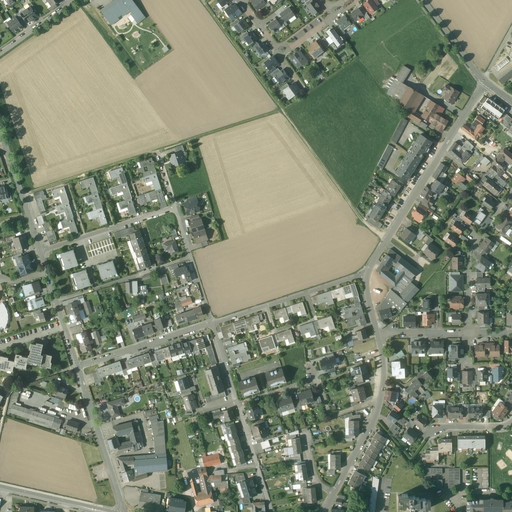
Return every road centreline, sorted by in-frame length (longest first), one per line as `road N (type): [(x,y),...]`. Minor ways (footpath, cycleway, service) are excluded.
road 1 (track): [(21,195),(282,110),(307,93)]
road 2 (track): [(388,238),(363,221),(202,1)]
road 3 (residential): [(483,81),(366,275)]
road 4 (residential): [(376,334),(379,402),(333,491)]
road 5 (residential): [(211,322),(366,275)]
road 6 (tertiary): [(77,366),(121,511)]
road 7 (residential): [(77,366),(211,322)]
road 8 (residential): [(174,207),(40,251)]
road 9 (tertiary): [(0,127),(40,251)]
road 10 (residential): [(211,322),(174,207)]
